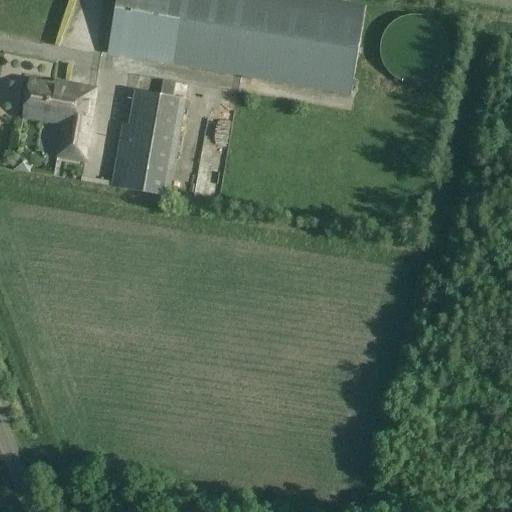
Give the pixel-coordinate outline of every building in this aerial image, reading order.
[(327,0),(117,0),(108,55),(351,97),(366,6),(327,0)] [(394,79),(402,83),(409,85),(418,85),(425,84),(431,81),(438,76),(444,70),(447,63),(449,54),(449,46),(447,38),(443,31),(438,25),(431,20),(424,17),(415,16),(409,17),(400,19),(392,25),(386,31),(382,38),(381,45),(380,52),(381,59),(383,66),(387,72),(394,79)] [(23,119),(61,125),(56,158),(86,163),(98,91),(71,86),(70,88),(29,81),(23,119)] [(122,125),(111,189),(169,199),(186,101),(135,92),(129,126),(122,125)] [(210,184),(228,185),(229,138),(211,138),(210,184)]
